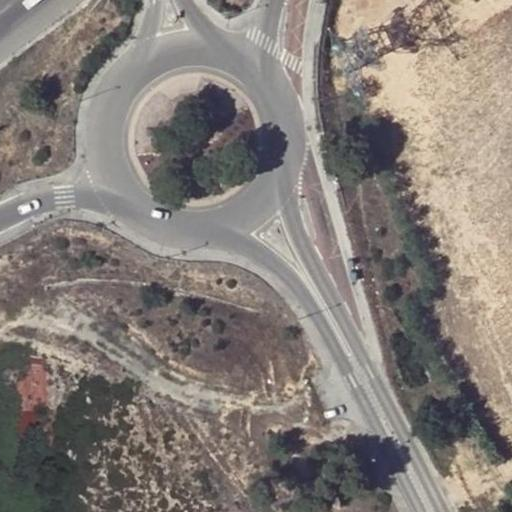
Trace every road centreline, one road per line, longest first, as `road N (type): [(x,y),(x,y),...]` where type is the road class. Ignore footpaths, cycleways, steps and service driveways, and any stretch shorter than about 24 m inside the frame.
road 1 (tertiary): [(357,379),(275,168)]
road 2 (tertiary): [(215,223),(290,278),(357,379)]
road 3 (tertiary): [(357,379),(426,511)]
road 4 (tertiary): [(143,69),(123,88),(106,139),(123,190)]
road 5 (trunk): [(0,217),(27,204),(123,190)]
